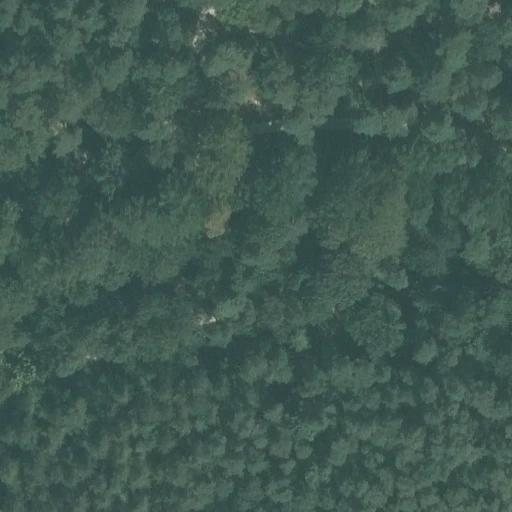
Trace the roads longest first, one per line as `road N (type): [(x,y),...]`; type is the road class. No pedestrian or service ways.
road 1 (track): [(0,217),(150,158),(278,125),(401,130),(511,162)]
road 2 (track): [(150,158),(173,121),(181,73),(212,0)]
